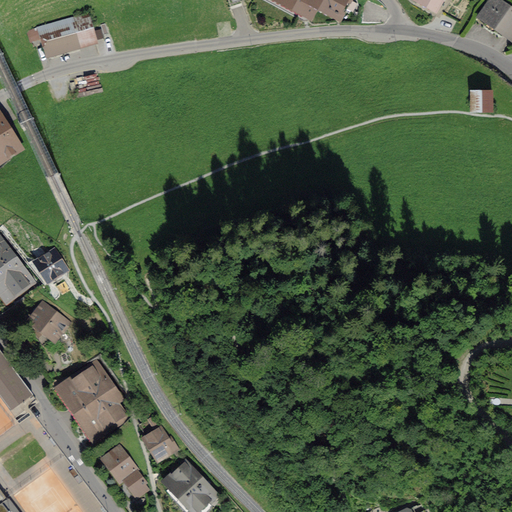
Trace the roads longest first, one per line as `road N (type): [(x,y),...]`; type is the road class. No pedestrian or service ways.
road 1 (unclassified): [(0,96),(33,79),(125,57),(320,31),(399,34)]
road 2 (residential): [(0,346),(113,511)]
road 3 (unclassified): [(399,34),(477,52),(511,76)]
